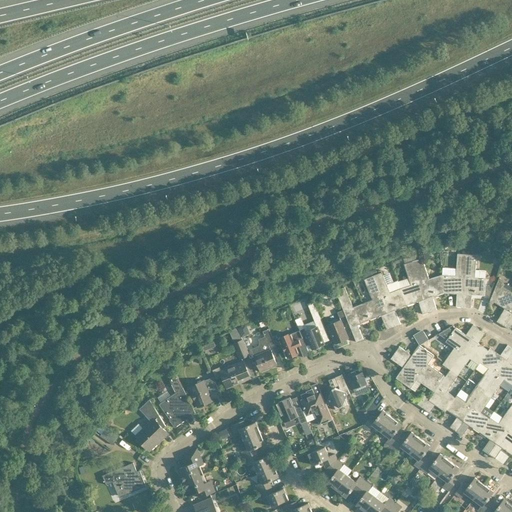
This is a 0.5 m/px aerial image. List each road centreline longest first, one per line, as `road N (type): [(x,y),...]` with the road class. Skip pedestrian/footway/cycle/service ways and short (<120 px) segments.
road 1 (motorway): [(0,212),(178,181),(341,125),(511,47)]
road 2 (motorway): [(0,100),(294,0)]
road 3 (motorway): [(203,0),(0,72)]
road 4 (residential): [(511,477),(401,405),(365,348)]
road 5 (residential): [(177,511),(160,470),(171,446),(257,392)]
road 6 (residential): [(511,338),(471,317),(440,318),(365,348)]
road 7 (residential): [(344,511),(305,480),(257,392)]
